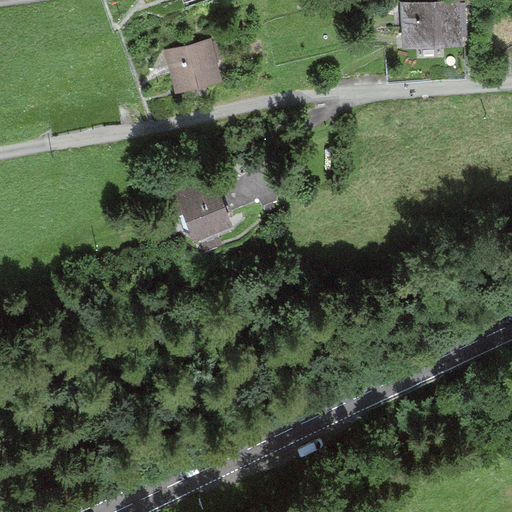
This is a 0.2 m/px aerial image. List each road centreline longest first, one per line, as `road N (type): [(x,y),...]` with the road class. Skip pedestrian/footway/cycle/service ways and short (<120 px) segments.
road 1 (residential): [(0,151),(280,99),(511,84)]
road 2 (primary): [(511,325),(115,511)]
